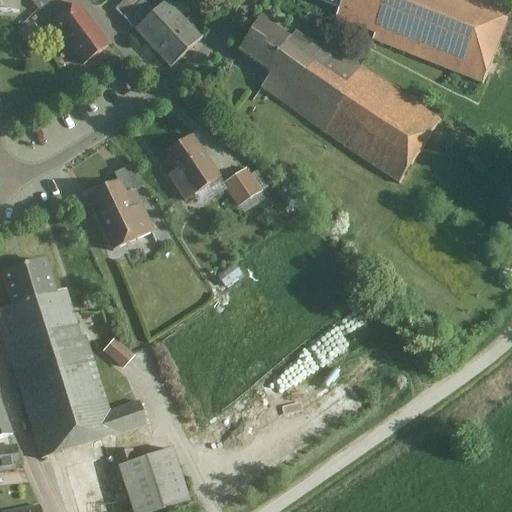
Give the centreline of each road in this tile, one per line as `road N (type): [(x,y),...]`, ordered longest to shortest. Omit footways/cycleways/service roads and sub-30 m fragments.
road 1 (residential): [(273,511),(511,340)]
road 2 (residential): [(163,94),(10,187)]
road 3 (residential): [(0,351),(56,511)]
road 4 (residential): [(256,0),(163,94)]
road 5 (residential): [(85,0),(163,94)]
